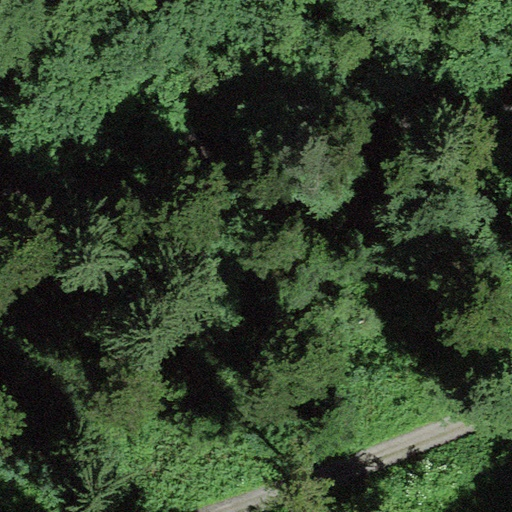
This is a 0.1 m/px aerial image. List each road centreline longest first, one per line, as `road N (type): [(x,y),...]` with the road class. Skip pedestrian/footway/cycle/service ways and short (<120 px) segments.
road 1 (track): [(0,173),(371,120),(511,123)]
road 2 (track): [(205,511),(511,397)]
road 3 (track): [(0,99),(110,36)]
